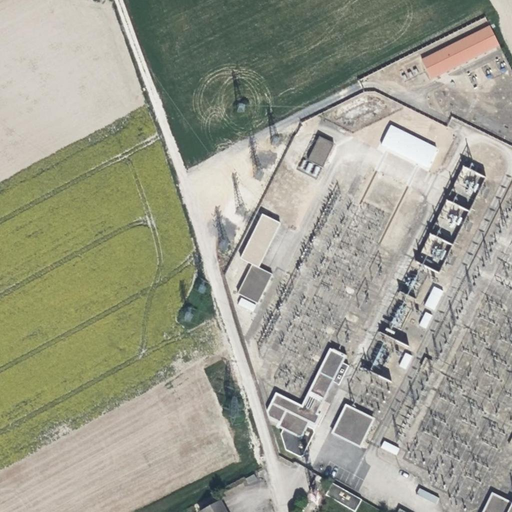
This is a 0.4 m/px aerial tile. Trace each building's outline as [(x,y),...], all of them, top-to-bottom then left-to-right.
[(490,27),(422,61),(431,80),(500,47),(490,27)] [(436,147),(391,125),(382,145),(427,166),(436,147)] [(333,146),(319,138),(307,162),(322,169),(333,146)] [(474,200),(469,193),(484,183),(476,171),(463,179),(469,187),(459,193),(467,205),(474,200)] [(279,226),(262,217),(240,261),(251,266),(237,296),(257,305),(272,276),(258,270),(279,226)] [(443,292),(434,288),(425,307),(434,311),(443,292)] [(433,315),(427,312),(420,326),(426,329),(433,315)] [(340,364),(343,359),(329,352),(301,408),(276,396),(267,413),(268,419),(279,424),(278,427),(283,430),(280,435),(284,451),(299,458),(302,457),(314,434),(312,430),(306,427),(308,423),(312,419),(316,421),(318,417),(315,416),(331,383),(338,387),(348,368),(340,364)] [(412,356),(406,353),(399,367),(405,370),(412,356)] [(432,362),(425,359),(420,368),(428,372),(432,362)] [(372,421),(345,408),(332,435),(359,448),(372,421)] [(399,449),(384,442),(381,448),(396,455),(399,449)] [(226,500),(215,478),(196,488),(207,510),(226,500)] [(321,484),(314,481),(311,488),(317,491),(321,484)] [(355,511),(362,501),(334,485),(327,497),(352,511),(355,511)] [(511,511),(511,506),(492,497),(485,510),(488,511),(511,511)]
